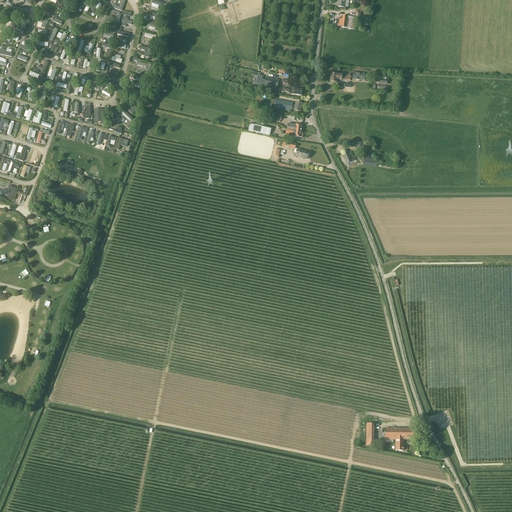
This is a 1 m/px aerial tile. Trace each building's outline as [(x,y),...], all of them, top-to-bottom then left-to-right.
[(96,0),(90,10),(93,12),(95,8),(99,10),(102,4),(96,0)] [(111,8),(122,11),(125,0),(120,0),(119,5),(112,3),(111,8)] [(155,0),(152,0),(150,6),(162,10),(164,3),(155,0)] [(229,24),(225,9),(227,9),(226,4),(219,6),(224,25),(229,24)] [(40,12),(50,16),(52,11),(43,6),(40,12)] [(149,11),(148,15),(151,16),(150,19),(156,21),(158,14),(149,11)] [(55,14),(52,21),(61,25),(63,22),(57,19),(59,16),(55,14)] [(122,17),(122,26),(126,27),(126,24),(132,25),(132,21),(128,21),(129,17),(122,17)] [(38,26),(45,29),(48,21),(41,18),(38,26)] [(148,22),(146,29),(154,31),(156,24),(148,22)] [(18,30),(24,32),(27,25),(20,23),(18,30)] [(117,34),(129,37),(130,34),(121,32),(122,27),(119,26),(117,34)] [(52,34),(50,33),(48,38),(53,40),(58,30),(54,28),(52,34)] [(67,37),(65,43),(71,45),(74,37),(72,36),(71,38),(67,37)] [(53,57),(57,47),(53,45),(48,55),(53,57)] [(143,57),(148,58),(151,49),(140,45),(138,49),(145,51),(143,57)] [(0,54),(11,57),(12,53),(6,51),(7,50),(0,48),(0,54)] [(33,67),(32,71),(39,73),(40,70),(45,72),(48,62),(45,61),(43,66),(38,65),(37,68),(33,67)] [(115,68),(119,69),(120,65),(110,62),(109,67),(112,68),(111,72),(114,72),(115,68)] [(138,62),(136,70),(141,71),(140,74),(149,76),(151,64),(138,62)] [(337,80),(342,80),(342,75),(337,75),(331,74),(330,82),(336,83),(337,80)] [(83,75),(80,84),(86,86),(89,77),(83,75)] [(262,84),(264,84),(265,81),(262,80),(263,77),(258,76),(257,79),(245,76),(243,81),(261,85),(262,84)] [(264,86),(277,89),(279,80),(266,77),(265,81),(264,84),(264,86)] [(387,80),(386,80),(386,77),(380,77),(379,79),(379,84),(387,85),(387,84),(387,81),(387,80)] [(290,94),(302,96),(302,90),(294,89),(295,88),(294,87),(291,86),(290,87),(289,89),(284,89),(283,92),(289,93),(290,94)] [(129,96),(136,99),(139,92),(133,89),(129,96)] [(292,110),(293,105),(293,103),(278,100),(263,97),(261,106),(292,112),(292,111),(292,110)] [(6,110),(9,111),(10,104),(4,102),(1,113),(5,114),(6,110)] [(299,114),(299,112),(301,112),(302,109),(301,109),(302,104),(296,102),(295,106),(293,105),(292,110),(294,110),(294,113),(299,114)] [(131,103),(126,108),(132,114),(137,109),(131,103)] [(17,106),(15,112),(18,112),(16,117),(20,119),(23,108),(17,106)] [(136,122),(124,110),(120,113),(128,122),(125,125),(129,129),(136,122)] [(32,122),(39,124),(42,113),(39,112),(37,118),(34,117),(32,122)] [(5,124),(8,125),(9,121),(2,118),(0,123),(0,131),(2,132),(5,124)] [(288,124),(287,129),(295,130),(295,132),(301,132),(302,126),(296,125),(288,124)] [(76,138),(81,140),(83,132),(86,133),(88,129),(80,126),(76,138)] [(271,130),(255,126),(253,133),(270,137),(271,130)] [(30,128),(27,139),(30,140),(31,137),(34,138),(36,131),(33,130),(33,129),(30,128)] [(301,133),(301,132),(295,132),(295,130),(287,129),(286,135),(293,136),(302,138),(303,133),(301,133)] [(89,144),(90,141),(92,142),(95,132),(89,130),(86,143),(89,144)] [(110,144),(114,146),(117,138),(109,135),(105,145),(109,147),(110,144)] [(119,138),(116,149),(119,150),(121,145),(127,147),(129,140),(119,138)] [(19,146),(17,153),(15,159),(23,161),(27,149),(19,146)] [(299,157),(308,159),(309,152),(301,151),(301,150),(297,149),(296,154),(300,155),(299,157)] [(33,162),(32,164),(36,165),(40,153),(37,152),(34,159),(33,158),(32,161),(33,162)] [(355,160),(351,152),(343,155),(347,164),(355,160)] [(10,164),(7,173),(12,174),(14,167),(19,169),(21,163),(7,159),(6,162),(10,164)] [(29,173),(31,167),(24,165),(20,176),(24,177),(25,172),(29,173)] [(9,185),(7,190),(4,189),(2,196),(12,199),(16,188),(9,185)] [(366,446),(374,446),(374,424),(367,424),(366,445),(366,446)] [(412,440),(414,440),(414,429),(385,429),(385,440),(396,440),(396,451),(403,451),(403,440),(407,440),(407,443),(412,443),(412,440)]
